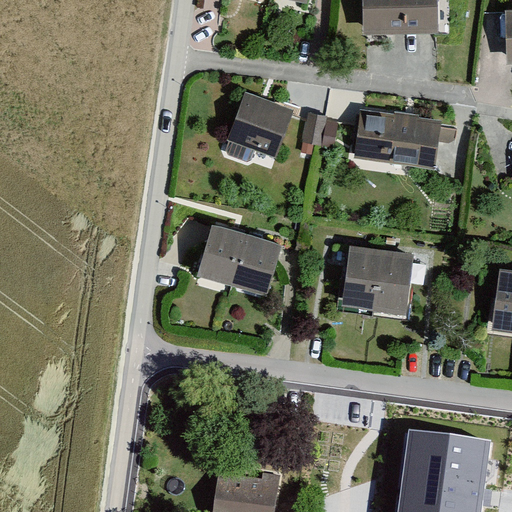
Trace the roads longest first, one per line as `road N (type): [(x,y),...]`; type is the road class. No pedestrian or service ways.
road 1 (residential): [(511,401),(141,354)]
road 2 (residential): [(186,0),(141,354)]
road 3 (residential): [(141,354),(118,511)]
